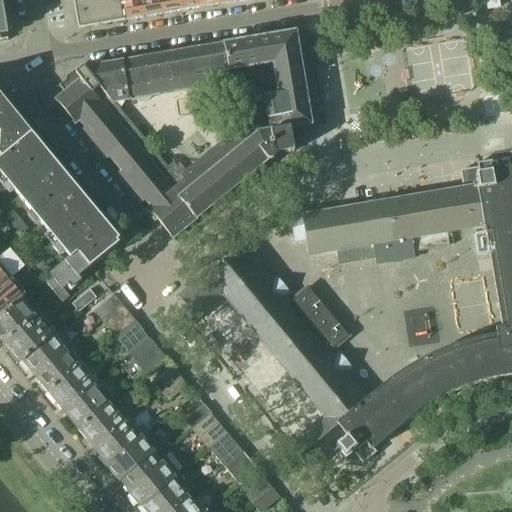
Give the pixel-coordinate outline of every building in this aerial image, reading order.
[(72,0),(78,29),(98,26),(93,0),(72,0)] [(93,0),(98,26),(121,22),(117,0),(93,0)] [(117,0),(121,22),(140,19),(136,0),(117,0)] [(136,0),(140,19),(159,15),(156,0),(136,0)] [(156,0),(159,15),(178,12),(175,0),(156,0)] [(175,0),(178,12),(196,9),(194,0),(175,0)] [(194,0),(196,9),(215,6),(214,0),(194,0)] [(498,0),(489,0),(485,1),(487,11),(500,8),(498,0)] [(66,78),(65,81),(59,87),(64,93),(63,94),(55,101),(74,124),(75,124),(79,121),(150,208),(147,211),(146,212),(147,212),(154,221),(156,220),(172,239),(267,161),(268,161),(269,161),(270,161),(271,161),(272,161),(272,160),(273,160),(273,159),(274,159),(274,158),(274,157),(274,156),(293,152),(291,141),(291,140),(303,138),(301,127),(302,127),(310,126),(309,121),(295,38),(294,34),(294,33),(256,39),(245,41),(86,69),(85,69),(83,67),(74,74),(70,74),(66,78)] [(0,158),(0,159),(31,134),(0,97),(0,158)] [(82,196),(44,150),(31,134),(0,159),(0,175),(43,228),(82,196)] [(181,296),(178,298),(180,300),(185,307),(186,308),(179,314),(180,316),(187,325),(189,326),(190,326),(198,319),(200,318),(198,316),(199,316),(224,296),(229,303),(234,308),(247,324),(251,329),(272,354),(276,359),(297,384),(301,390),(315,407),(320,412),(324,418),(319,422),(295,442),(289,447),(308,471),(309,469),(332,451),(336,447),(345,458),(352,452),(354,454),(362,464),(376,453),(373,450),(409,420),(425,409),(427,407),(429,405),(432,404),(434,403),(437,401),(453,393),(467,388),(480,384),(502,379),(511,377),(511,161),(492,165),(491,161),(489,162),(478,164),(476,164),(477,168),(459,171),(462,190),(394,202),(394,199),(389,200),(378,202),(374,202),(374,205),(304,217),(302,217),(302,216),(290,218),(290,221),(291,225),(293,240),(294,243),(305,241),(305,243),(307,256),(336,251),(338,266),(374,259),(375,264),(375,266),(413,259),(413,258),(412,253),(448,247),(446,233),(482,226),(484,234),(484,235),(485,236),(488,255),(501,329),(494,330),(495,337),(477,340),(462,344),(456,346),(450,348),(444,350),(438,353),(433,355),(420,362),(419,360),(418,360),(409,366),(408,366),(409,368),(403,372),(398,375),(393,379),(387,383),(382,387),(368,398),(366,400),(345,375),(351,369),(349,367),(341,357),(339,354),(333,359),(327,353),(329,351),(347,337),(307,289),(290,303),(288,305),(283,299),(289,294),(287,291),(278,281),(277,279),(270,284),(252,261),(254,259),(244,248),(240,251),(230,259),(218,269),(216,271),(214,269),(203,277),(181,296)] [(117,238),(82,196),(43,228),(68,259),(76,252),(89,268),(116,246),(117,238)] [(6,217),(21,236),(28,231),(12,212),(6,217)] [(31,248),(47,267),(53,262),(38,243),(31,248)] [(0,289),(11,280),(24,269),(9,251),(0,258),(0,289)] [(68,286),(78,278),(89,268),(76,252),(68,259),(49,275),(58,286),(52,291),(62,303),(70,297),(67,295),(72,291),(68,286)] [(58,286),(49,275),(43,279),(52,291),(58,286)] [(78,278),(68,286),(72,291),(82,283),(78,278)] [(11,280),(0,289),(0,315),(19,300),(24,296),(11,280)] [(68,307),(75,316),(94,301),(87,292),(68,307)] [(94,313),(106,328),(126,312),(113,297),(94,313)] [(19,300),(0,315),(0,340),(1,340),(3,343),(33,318),(19,300)] [(126,312),(106,328),(119,343),(139,328),(126,312)] [(38,313),(33,318),(3,343),(18,360),(19,359),(21,361),(22,360),(55,333),(38,313)] [(139,328),(119,343),(132,359),(151,343),(139,328)] [(55,333),(22,360),(36,376),(70,348),(56,332),(55,333)] [(145,374),(164,359),(151,343),(132,359),(145,374)] [(70,348),(36,376),(40,381),(38,382),(49,395),(84,366),(70,348)] [(84,366),(49,395),(55,403),(57,402),(65,412),(99,384),(84,366)] [(161,393),(180,377),(172,368),(153,384),(161,393)] [(180,377),(161,393),(167,401),(186,385),(180,377)] [(99,384),(65,412),(70,418),(69,420),(79,432),(114,402),(99,384)] [(114,402),(79,432),(86,440),(87,439),(95,449),(130,421),(114,402)] [(184,422),(196,436),(215,420),(203,406),(184,422)] [(215,420),(196,436),(208,450),(227,434),(215,420)] [(130,421),(95,449),(109,466),(107,467),(109,468),(139,444),(145,439),(130,421)] [(233,445),(235,444),(227,435),(208,450),(216,460),(233,445)] [(139,444),(109,468),(109,469),(108,470),(116,479),(117,478),(125,488),(164,456),(148,436),(145,439),(139,444)] [(223,468),(240,454),(240,453),(234,446),(236,445),(235,444),(233,445),(216,460),(223,468)] [(240,454),(223,468),(229,477),(249,461),(248,460),(247,461),(241,454),(242,453),(242,452),(240,453),(240,454)] [(164,456),(125,488),(130,494),(129,495),(137,505),(138,504),(140,506),(141,505),(142,506),(177,477),(180,475),(164,456)] [(252,464),(236,477),(242,483),(257,471),(252,464)] [(177,477),(142,506),(146,511),(173,511),(193,496),(177,477)] [(246,496),(253,505),(271,491),(272,490),(272,489),(270,490),(264,483),(266,482),(265,481),(264,482),(246,496)] [(271,491),(253,505),(258,511),(261,511),(278,499),(279,498),(279,497),(277,498),(271,491)] [(206,511),(193,496),(173,511),(206,511)]
